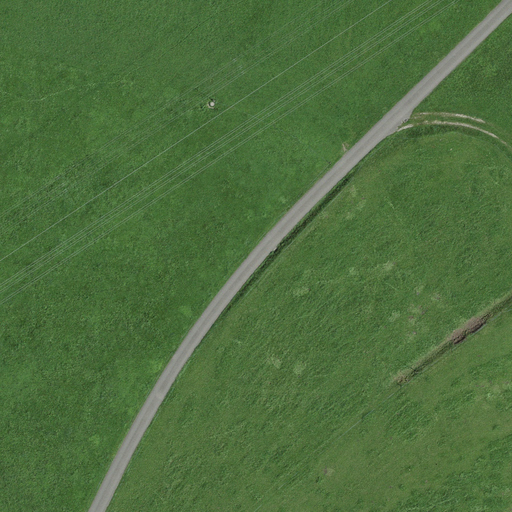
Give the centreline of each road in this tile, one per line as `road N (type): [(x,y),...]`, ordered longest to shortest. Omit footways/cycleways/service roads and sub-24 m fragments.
road 1 (unclassified): [(97,511),(152,397),(242,272),(511,4)]
road 2 (track): [(394,121),(464,119),(511,144)]
